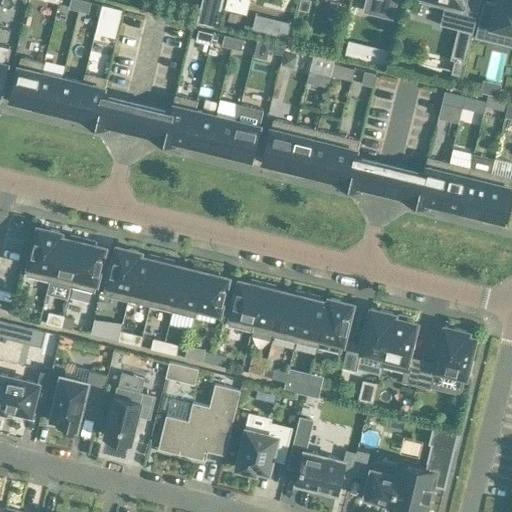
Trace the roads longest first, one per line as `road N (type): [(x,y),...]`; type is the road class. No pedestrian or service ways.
road 1 (residential): [(0,178),(511,305)]
road 2 (residential): [(0,454),(236,511)]
road 3 (residential): [(471,511),(511,351)]
